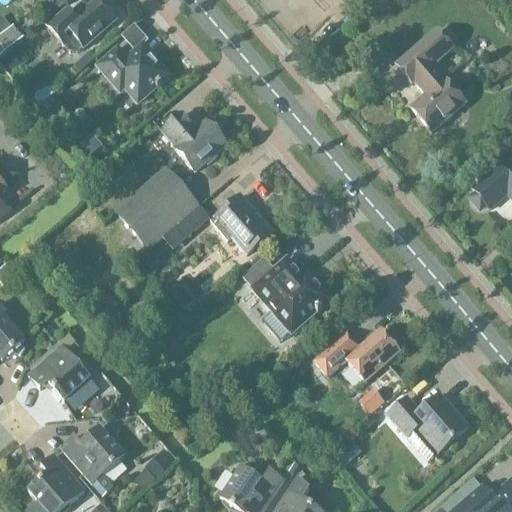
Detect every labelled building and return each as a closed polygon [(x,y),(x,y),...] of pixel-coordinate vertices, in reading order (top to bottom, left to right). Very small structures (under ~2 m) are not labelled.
[(49,0),(47,2),(53,9),(63,1),(61,0),(49,0)] [(112,14),(105,6),(101,6),(97,2),(75,21),(67,12),(48,30),(70,55),(77,55),(83,50),(84,51),(116,23),(112,18),(112,14)] [(0,35),(0,57),(13,47),(24,37),(16,28),(5,38),(3,39),(0,35)] [(464,107),(432,70),(452,52),(436,34),(396,68),(412,87),(414,85),(426,98),(411,111),(431,136),(464,107)] [(17,50),(1,64),(12,76),(28,62),(17,50)] [(168,79),(155,64),(151,67),(138,52),(126,62),(117,52),(98,69),(117,91),(122,87),(135,102),(145,93),(148,96),(156,90),(158,92),(161,89),(159,87),(168,79)] [(54,97),(37,111),(55,131),(71,117),(54,97)] [(196,133),(182,117),(161,135),(175,151),(174,152),(194,175),(206,165),(208,168),(216,160),(214,158),(226,148),(206,125),(196,133)] [(174,231),(198,210),(163,169),(162,170),(164,172),(115,214),(148,253),(174,231)] [(489,213),(497,206),(507,198),(511,203),(511,177),(508,181),(499,170),(480,186),(472,193),(475,196),(474,198),(474,199),(474,200),(474,202),(474,203),(475,205),(476,206),(476,207),(477,207),(479,209),(481,209),(482,209),(484,209),(486,209),(489,213)] [(0,184),(0,220),(12,210),(0,198),(7,192),(0,184)] [(210,226),(227,245),(231,241),(246,258),(272,236),(240,200),(210,226)] [(208,221),(198,210),(174,231),(184,242),(208,221)] [(249,262),(251,265),(258,260),(258,259),(255,256),(249,262)] [(149,258),(141,265),(149,274),(157,267),(149,258)] [(242,273),(246,277),(261,264),(258,260),(251,265),(242,273)] [(286,262),(251,292),(271,315),(261,323),(280,344),(289,336),(291,337),(316,316),(317,318),(322,314),(320,312),(322,310),(323,310),(323,309),(324,309),(324,308),(325,307),(325,306),(326,305),(326,304),(326,303),(326,302),(326,301),(326,300),(325,299),(325,298),(324,297),(324,296),(323,296),(312,283),(308,287),(286,262)] [(5,270),(0,274),(0,286),(5,292),(16,283),(5,270)] [(25,344),(0,316),(0,361),(2,364),(12,355),(17,359),(23,350),(21,348),(25,344)] [(346,365),(365,386),(399,357),(380,335),(360,352),(347,337),(314,366),(327,381),(346,365)] [(69,337),(58,346),(61,350),(65,354),(76,345),(69,337)] [(47,386),(63,405),(89,382),(65,354),(61,350),(28,379),(40,392),(47,386)] [(419,416),(407,402),(387,419),(407,442),(417,433),(425,444),(428,441),(441,455),(468,432),(439,399),(419,416)] [(61,452),(92,488),(124,460),(99,431),(81,448),(74,440),(61,452)] [(163,455),(146,470),(157,483),(174,468),(163,455)] [(28,494),(43,511),(69,511),(69,507),(85,494),(53,459),(40,470),(46,478),(28,494)] [(291,465),(284,475),(291,479),(298,469),(291,465)] [(264,511),(283,484),(268,474),(261,485),(241,471),(220,502),(224,505),(222,508),(225,511),(232,511),(233,511),(234,511),(264,511)] [(367,480),(359,487),(367,497),(375,490),(367,480)] [(314,511),(301,503),(309,492),(296,483),(276,511),(314,511)] [(511,511),(511,486),(510,487),(495,500),(496,501),(492,505),(482,494),(480,491),(454,511),(511,511)]
